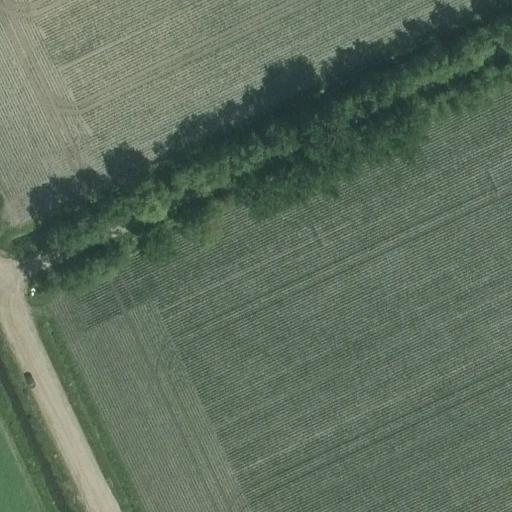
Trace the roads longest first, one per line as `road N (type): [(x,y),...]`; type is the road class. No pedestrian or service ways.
road 1 (unclassified): [(0,272),(20,272),(511,44)]
road 2 (track): [(101,511),(0,294)]
